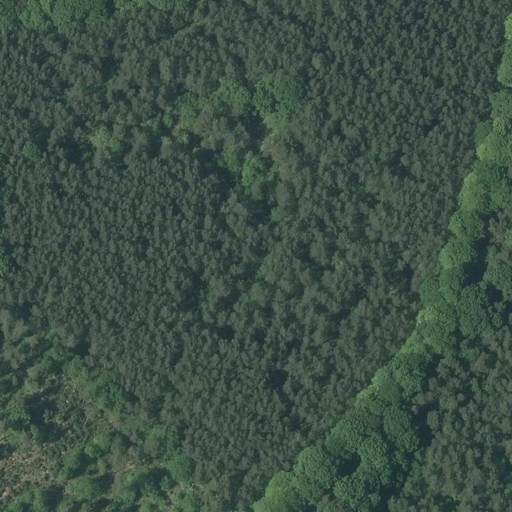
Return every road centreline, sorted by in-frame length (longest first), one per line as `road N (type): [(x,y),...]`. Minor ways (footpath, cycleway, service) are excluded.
road 1 (track): [(279,511),(427,348),(511,80)]
road 2 (track): [(511,126),(444,354),(302,511)]
